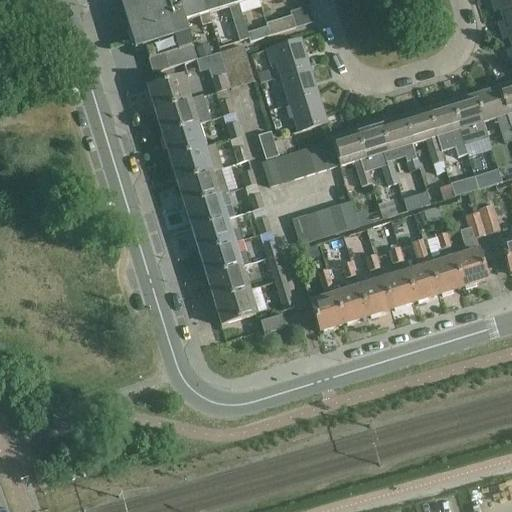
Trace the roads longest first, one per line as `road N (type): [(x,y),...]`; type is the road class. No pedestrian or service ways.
road 1 (residential): [(57,0),(83,46),(179,375),(201,403),(227,407),(511,321)]
road 2 (residential): [(457,0),(466,32),(459,55),(433,73),(382,87),(356,84),(343,67),(323,0)]
